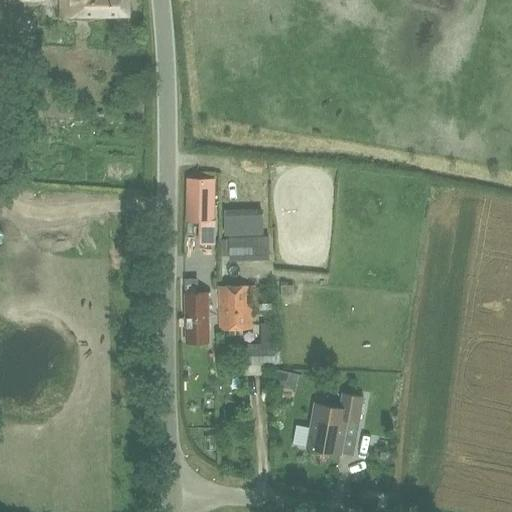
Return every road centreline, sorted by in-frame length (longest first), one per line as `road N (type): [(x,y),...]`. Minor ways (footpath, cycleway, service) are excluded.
road 1 (unclassified): [(169,487),(160,0)]
road 2 (unclassified): [(169,487),(310,511)]
